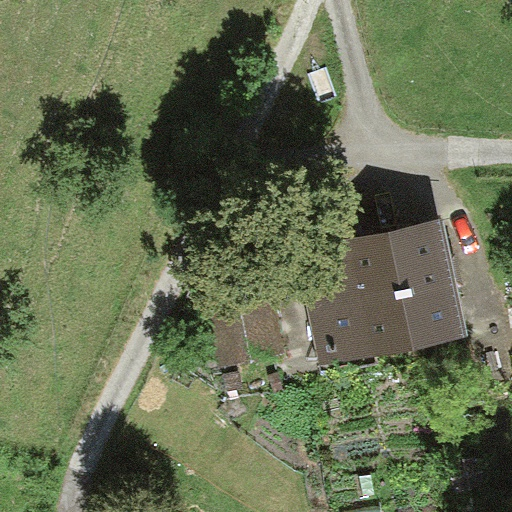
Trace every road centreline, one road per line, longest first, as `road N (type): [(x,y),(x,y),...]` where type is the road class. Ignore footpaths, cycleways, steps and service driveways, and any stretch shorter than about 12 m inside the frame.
road 1 (track): [(71,511),(78,464),(302,0)]
road 2 (track): [(328,0),(360,132),(447,163),(511,165)]
